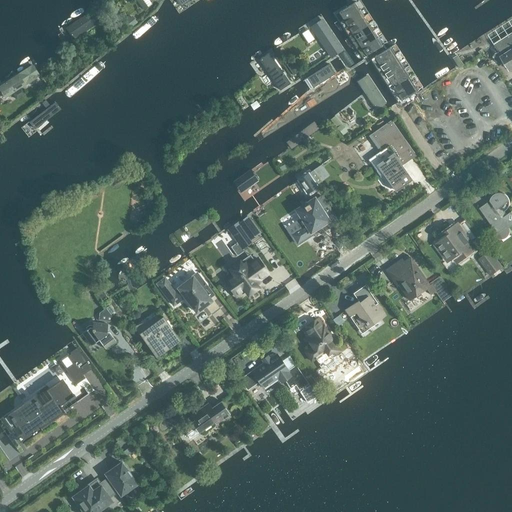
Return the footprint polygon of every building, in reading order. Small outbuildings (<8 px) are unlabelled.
[(138,0),(146,11),(155,5),(151,0),(138,0)] [(196,0),(171,0),(171,1),(181,13),(196,0)] [(338,13),(341,16),(341,17),(344,17),(345,19),(358,10),(354,3),(338,13)] [(160,9),(123,40),(129,48),(166,18),(160,9)] [(358,10),(345,19),(346,21),(345,23),(348,27),(363,18),(358,10)] [(66,30),(74,42),(95,28),(87,16),(66,30)] [(363,18),(348,27),(350,32),(353,31),(354,33),(367,25),(363,18)] [(344,52),(323,20),(310,28),(330,61),(344,52)] [(367,25),(354,33),(355,35),(354,37),(357,41),(372,32),(367,25)] [(363,47),(377,39),(372,32),(357,41),(360,46),(362,45),(363,47)] [(511,33),(494,45),(499,52),(494,55),(496,63),(503,58),(510,69),(511,67),(511,33)] [(377,39),(363,47),(364,49),(363,51),(366,56),(381,46),(377,39)] [(381,64),(394,55),(389,48),(374,58),(377,62),(380,62),(381,64)] [(394,55),(381,64),(382,66),(381,68),(383,72),(399,62),(394,55)] [(457,55),(453,58),(459,67),(463,65),(457,55)] [(276,88),(288,80),(273,58),(261,67),(276,88)] [(399,62),(383,72),(386,76),(389,76),(390,78),(403,69),(399,62)] [(296,88),(303,97),(335,74),(329,65),(296,88)] [(0,95),(4,102),(40,79),(33,67),(0,87),(0,95)] [(403,69),(390,78),(391,80),(390,82),(392,86),(408,77),(403,69)] [(355,82),(376,112),(388,104),(367,74),(355,82)] [(399,92),(412,84),(408,77),(392,86),(395,91),(398,90),(399,92)] [(412,84),(399,92),(400,94),(399,96),(401,101),(417,91),(412,84)] [(54,95),(17,127),(24,135),(61,103),(54,95)] [(336,115),(330,119),(337,128),(343,135),(349,130),(349,126),(346,123),(342,122),(336,115)] [(284,141),(292,151),(319,130),(312,121),(284,141)] [(371,134),(369,136),(369,137),(371,136),(387,159),(385,161),(384,160),(377,165),(382,172),(395,191),(411,180),(400,164),(414,153),(391,121),(371,134)] [(329,176),(322,165),(314,170),(322,181),(329,176)] [(250,169),(233,181),(238,189),(251,181),(252,183),(257,179),(250,169)] [(317,186),(308,174),(298,181),(307,193),(317,186)] [(490,200),(490,201),(479,208),(494,229),(494,230),(494,231),(493,232),(493,233),(494,233),(494,234),(494,235),(494,236),(495,237),(496,238),(497,239),(498,239),(499,240),(500,240),(502,240),(503,240),(505,239),(506,239),(507,238),(508,238),(508,237),(509,236),(509,235),(510,234),(510,233),(510,232),(510,231),(510,230),(510,229),(509,228),(511,225),(511,211),(507,215),(505,211),(506,210),(507,210),(507,209),(508,208),(509,207),(509,206),(509,205),(510,204),(510,203),(510,202),(510,201),(509,200),(509,199),(509,198),(508,197),(507,196),(507,195),(506,195),(505,194),(504,194),(503,193),(501,193),(500,193),(498,193),(497,193),(496,193),(495,194),(494,194),(493,195),(492,196),(492,197),(491,198),(490,199),(490,200)] [(306,225),(291,235),(297,244),(313,234),(312,231),(316,228),(318,231),(323,228),(325,231),(332,227),(330,224),(321,210),(328,206),(321,196),(315,200),(314,199),(297,210),(302,219),(306,225)] [(253,241),(239,221),(231,227),(244,247),(253,241)] [(467,221),(459,226),(458,225),(439,238),(442,242),(436,246),(447,261),(453,257),(457,262),(475,248),(472,243),(479,238),(467,221)] [(490,251),(479,259),(492,276),(503,268),(490,251)] [(243,289),(253,282),(250,278),(255,275),(254,273),(263,266),(252,253),(243,260),(241,257),(236,261),(234,257),(224,265),(229,271),(221,278),(231,291),(240,285),(243,289)] [(382,272),(380,273),(388,284),(393,280),(397,287),(399,285),(401,288),(410,300),(416,296),(416,297),(417,296),(416,296),(420,293),(420,294),(421,293),(426,289),(430,294),(430,295),(433,293),(436,297),(438,296),(442,302),(444,301),(451,296),(452,296),(435,272),(425,279),(410,258),(403,263),(404,263),(399,267),(395,262),(394,263),(394,264),(382,272)] [(165,278),(157,284),(174,306),(181,300),(181,299),(184,296),(197,312),(211,301),(210,299),(215,295),(198,273),(193,277),(175,291),(165,278)] [(361,332),(368,327),(385,315),(364,285),(355,292),(360,300),(345,310),(361,332)] [(112,325),(116,322),(106,308),(99,313),(98,321),(110,323),(112,325)] [(337,326),(342,323),(338,316),(333,320),(337,326)] [(135,326),(134,327),(156,358),(180,341),(166,321),(165,321),(162,317),(136,328),(135,326)] [(318,318),(302,329),(306,336),(305,337),(312,347),(305,352),(311,362),(315,359),(322,370),(325,370),(338,361),(339,359),(336,355),(341,351),(318,318)] [(105,349),(116,341),(112,336),(106,335),(108,324),(93,322),(92,328),(90,327),(82,333),(91,346),(98,340),(105,349)] [(76,385),(85,378),(83,375),(91,369),(77,348),(70,353),(71,354),(69,355),(68,354),(67,354),(70,358),(75,364),(67,370),(74,380),(73,380),(76,385)] [(317,396),(316,395),(295,365),(287,370),(276,354),(252,371),(261,386),(267,382),(269,384),(278,378),(281,383),(284,380),(290,389),(295,385),(308,403),(317,396)] [(20,435),(23,439),(21,441),(22,443),(66,413),(60,405),(68,400),(69,401),(76,396),(74,395),(73,396),(64,384),(51,393),(50,391),(49,391),(36,401),(36,400),(34,402),(37,406),(37,405),(39,407),(30,413),(29,413),(24,406),(10,416),(12,417),(11,418),(13,422),(14,422),(22,432),(20,434),(17,436),(18,437),(20,435)] [(216,424),(229,414),(220,402),(208,410),(205,405),(191,415),(194,420),(185,426),(187,429),(185,431),(186,433),(186,434),(188,436),(190,439),(214,422),(216,424)] [(73,497),(83,511),(98,511),(113,502),(110,498),(118,492),(121,496),(137,484),(122,462),(105,474),(108,478),(100,484),(97,480),(73,497)]
